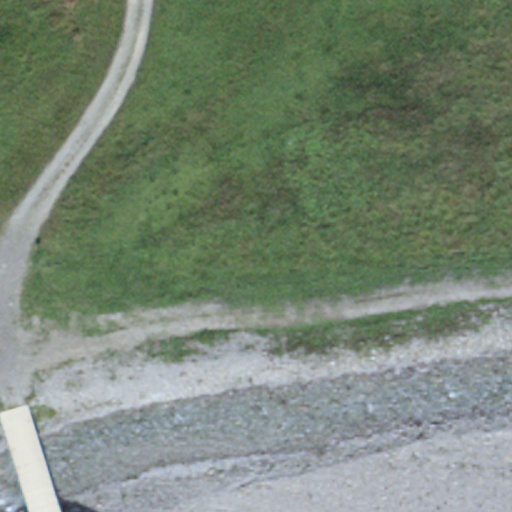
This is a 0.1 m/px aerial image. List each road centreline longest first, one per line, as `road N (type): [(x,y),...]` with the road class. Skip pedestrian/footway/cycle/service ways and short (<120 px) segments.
road 1 (track): [(5,289),(511,218)]
road 2 (track): [(5,289),(13,250),(129,87),(154,31),(149,0)]
road 3 (track): [(55,511),(5,289)]
